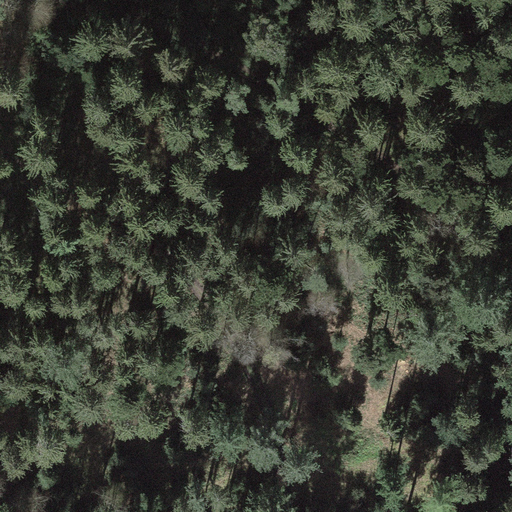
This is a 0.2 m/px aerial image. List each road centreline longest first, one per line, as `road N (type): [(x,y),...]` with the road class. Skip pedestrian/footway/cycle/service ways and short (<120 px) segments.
road 1 (track): [(511,342),(374,181),(294,117),(56,0)]
road 2 (track): [(0,158),(103,246),(173,326),(284,511)]
